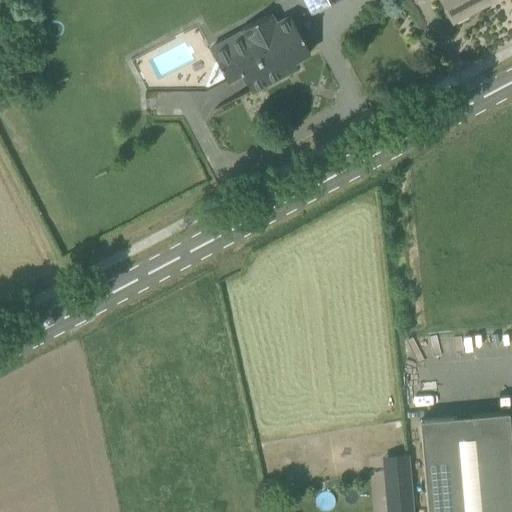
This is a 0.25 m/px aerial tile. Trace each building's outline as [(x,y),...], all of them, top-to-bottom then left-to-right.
[(304,0),(311,12),(334,0),(304,0)] [(440,0),(452,21),(492,0),(440,0)] [(239,29),(241,32),(210,48),(227,80),(242,72),(251,91),(283,74),(279,68),(310,52),(290,15),(275,23),(270,13),(239,29)] [(511,511),(511,450),(509,416),(508,412),(419,420),(427,511),(511,511)] [(387,511),(411,511),(409,481),(391,483),(392,496),(387,497),(387,511)]
